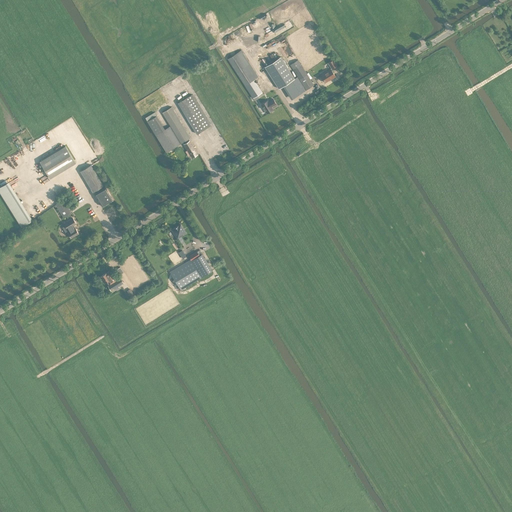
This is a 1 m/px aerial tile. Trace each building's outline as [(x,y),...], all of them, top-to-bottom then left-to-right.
[(290,20),(263,35),(268,43),(295,27),(290,20)] [(270,22),(256,30),(259,36),(274,28),(270,22)] [(288,43),(281,48),(287,57),(294,53),(288,43)] [(253,98),(262,92),(254,79),(258,76),(241,50),(227,59),(245,85),(253,98)] [(262,59),(266,65),(276,59),(272,53),(262,59)] [(280,56),(265,66),(279,88),(284,85),(294,78),(289,69),(280,56)] [(328,63),(332,69),(337,65),(333,59),(328,63)] [(294,78),(284,85),(293,98),(314,85),(310,79),(307,74),(298,60),(290,65),(292,67),(297,76),(294,78)] [(332,79),(336,76),(331,69),(320,75),(325,82),(331,78),(332,79)] [(211,125),(192,94),(178,102),(197,133),(211,125)] [(267,100),(261,104),(266,113),(273,109),(271,107),(276,104),(273,99),(268,101),(267,100)] [(165,129),(156,135),(166,152),(183,142),(192,157),(198,153),(189,138),(191,137),(172,106),(162,112),(168,122),(171,126),(165,129)] [(154,112),(145,118),(147,121),(156,116),(154,112)] [(156,116),(147,121),(156,135),(165,129),(156,116)] [(76,163),(65,145),(39,161),(50,178),(76,163)] [(91,164),(80,171),(93,192),(103,185),(91,164)] [(6,183),(0,186),(0,191),(21,227),(30,221),(6,183)] [(95,193),(102,206),(113,200),(106,187),(95,193)] [(72,213),(63,199),(56,204),(64,218),(72,213)] [(66,226),(64,227),(67,233),(68,232),(71,238),(79,233),(76,227),(75,228),(73,225),(74,225),(76,223),(73,218),(64,223),(66,226)] [(180,224),(172,229),(177,238),(186,233),(180,224)] [(200,250),(189,256),(191,259),(191,260),(202,254),(200,250)] [(191,259),(170,272),(181,289),(212,270),(202,254),(191,260),(191,259)] [(106,272),(100,276),(105,283),(107,282),(108,285),(111,290),(124,283),(120,277),(113,282),(110,278),(113,276),(109,271),(107,272),(106,272)]
